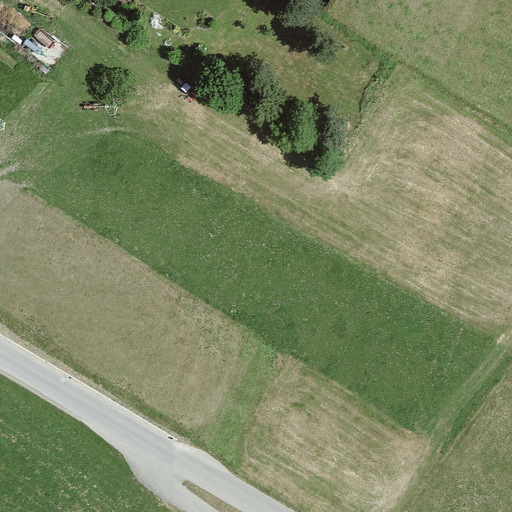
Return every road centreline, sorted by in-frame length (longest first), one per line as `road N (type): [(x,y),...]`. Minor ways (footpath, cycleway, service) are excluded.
road 1 (tertiary): [(0,354),(252,511)]
road 2 (track): [(104,416),(201,511)]
